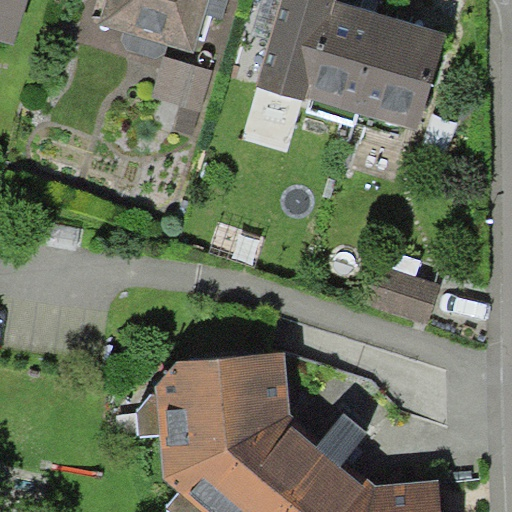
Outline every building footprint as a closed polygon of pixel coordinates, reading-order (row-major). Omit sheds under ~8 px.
[(37,0),(0,0),(0,34),(26,42),(37,0)] [(217,0),(117,0),(109,26),(201,54),(217,0)] [(418,128),(446,34),(336,1),(336,0),(281,0),(256,85),(305,100),(307,95),(418,128)] [(443,286),(380,266),(367,309),(429,329),(443,286)] [(302,428),(295,350),(160,361),(170,486),(201,511),(446,511),(444,486),(386,491),(302,428)]
